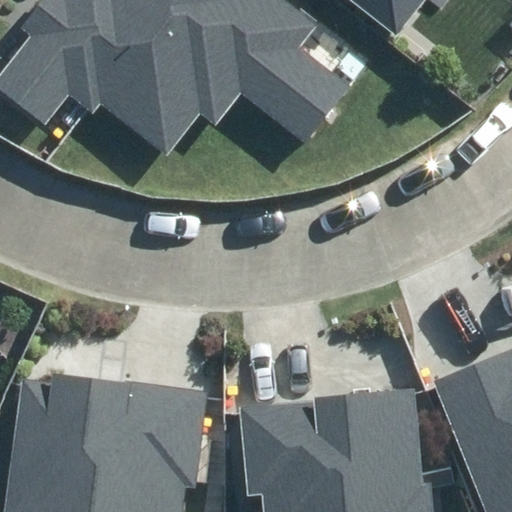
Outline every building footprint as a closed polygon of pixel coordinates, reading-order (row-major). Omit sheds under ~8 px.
[(104,103),(169,153),(201,112),(217,124),(242,92),(306,141),(348,87),(299,50),(320,22),(290,0),(43,0),(22,27),(32,35),(0,77),(0,89),(45,124),(68,95),(95,115),(104,103)] [(354,0),(397,33),(422,0),(354,0)] [(511,511),(511,349),(429,384),(483,511),(511,511)] [(25,379),(4,511),(180,511),(185,484),(195,485),(209,396),(54,372),(52,383),(25,379)] [(239,406),(247,494),(260,493),(261,511),(434,511),(432,482),(422,483),(415,391),(239,406)]
